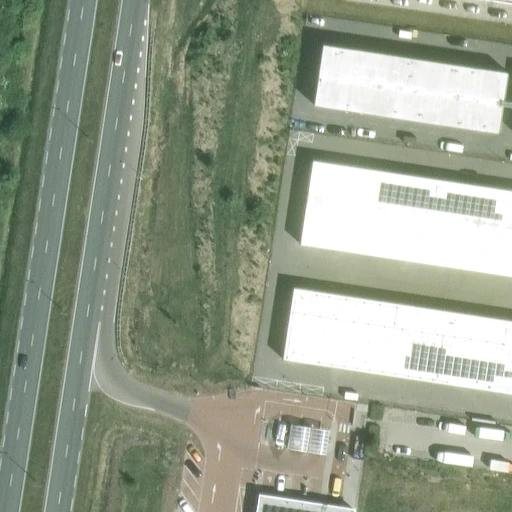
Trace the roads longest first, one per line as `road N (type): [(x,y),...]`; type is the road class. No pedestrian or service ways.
road 1 (primary): [(57,511),(136,0)]
road 2 (primary): [(84,0),(7,511)]
road 3 (unclassified): [(511,450),(386,431)]
